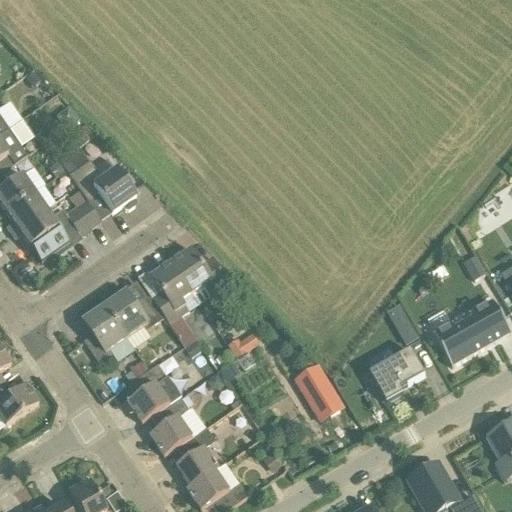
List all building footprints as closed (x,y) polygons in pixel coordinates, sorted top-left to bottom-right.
[(41,0),(40,1),(58,27),(70,19),(57,0),(41,0)] [(57,0),(70,19),(83,10),(75,0),(57,0)] [(75,0),(83,10),(95,1),(94,0),(75,0)] [(26,11),(44,37),(58,27),(40,1),(26,11)] [(26,82),(33,91),(42,85),(35,76),(26,82)] [(0,137),(8,132),(0,120),(0,137)] [(94,140),(86,129),(76,137),(84,147),(94,140)] [(8,132),(0,137),(0,178),(27,160),(8,132)] [(40,150),(49,143),(43,135),(34,142),(40,150)] [(90,166),(85,169),(71,179),(69,180),(88,208),(99,200),(111,219),(122,211),(124,214),(128,215),(134,210),(135,206),(133,204),(135,202),(115,175),(108,163),(95,172),(90,166)] [(65,176),(58,165),(49,172),(56,182),(65,176)] [(0,178),(5,185),(15,178),(11,172),(0,178)] [(33,197),(32,196),(21,179),(7,189),(0,178),(0,209),(5,216),(33,197)] [(33,197),(5,216),(12,227),(6,231),(11,238),(45,214),(33,197)] [(91,233),(100,226),(87,207),(77,213),(91,233)] [(91,233),(77,213),(67,220),(66,220),(71,228),(80,240),(91,233)] [(11,238),(15,244),(21,240),(29,251),(40,268),(69,248),(61,236),(71,228),(66,220),(67,220),(63,214),(51,223),(45,214),(11,238)] [(173,266),(201,309),(231,288),(213,263),(203,270),(191,253),(173,266)] [(487,279),(476,261),(465,267),(475,285),(487,279)] [(173,266),(152,281),(163,297),(153,304),(171,329),(190,316),(201,309),(173,266)] [(511,269),(497,279),(511,302),(511,269)] [(146,305),(137,311),(127,298),(106,312),(128,344),(144,333),(146,336),(160,326),(146,305)] [(435,343),(452,372),(510,338),(492,309),(473,321),(477,327),(459,338),(455,331),(435,343)] [(106,312),(85,326),(96,343),(87,350),(99,368),(112,359),(110,356),(128,344),(106,312)] [(408,348),(420,341),(409,323),(396,330),(408,348)] [(248,356),(239,343),(229,349),(238,363),(248,356)] [(193,362),(202,355),(196,346),(186,353),(193,362)] [(0,375),(10,368),(0,353),(0,375)] [(426,379),(412,355),(399,362),(398,361),(397,362),(398,363),(375,377),(374,375),(373,376),(374,377),(371,379),(379,393),(378,394),(378,395),(380,394),(385,402),(383,403),(384,404),(385,404),(388,408),(405,399),(402,393),(426,379)] [(229,366),(224,357),(217,362),(223,370),(229,366)] [(294,372),(290,364),(284,367),(288,375),(294,372)] [(143,366),(131,374),(132,375),(138,383),(149,375),(143,366)] [(171,409),(181,402),(160,369),(150,376),(150,375),(141,381),(128,390),(136,401),(128,407),(143,428),(151,423),(171,409)] [(345,414),(319,370),(295,385),(321,428),(345,414)] [(222,377),(228,387),(235,382),(237,381),(230,371),(228,373),(222,377)] [(225,389),(218,379),(208,386),(211,392),(219,394),(225,389)] [(38,408),(25,390),(7,403),(0,393),(0,423),(5,431),(38,408)] [(179,420),(189,413),(181,402),(171,409),(151,423),(159,434),(151,440),(165,461),(178,453),(193,441),(179,420)] [(193,441),(178,453),(186,465),(177,471),(191,492),(216,475),(220,472),(207,453),(217,446),(207,431),(193,441)] [(511,433),(506,437),(502,439),(500,436),(487,443),(501,467),(504,473),(511,468),(511,433)] [(275,457),(264,464),(272,477),(284,470),(275,457)] [(438,471),(411,487),(423,508),(420,509),(421,511),(447,511),(458,506),(438,471)] [(233,511),(250,501),(241,488),(231,495),(216,475),(191,492),(188,494),(199,511),(206,511),(211,509),(213,511),(233,511)] [(103,511),(87,484),(68,495),(77,511),(103,511)] [(123,511),(126,510),(117,496),(106,503),(111,511),(123,511)] [(480,511),(475,501),(461,509),(462,511),(480,511)]
